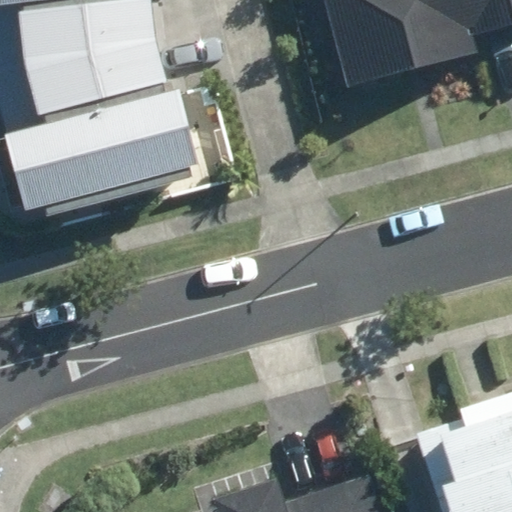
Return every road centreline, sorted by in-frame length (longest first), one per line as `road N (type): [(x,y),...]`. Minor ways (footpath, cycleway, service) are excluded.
road 1 (residential): [(0,364),(299,279)]
road 2 (residential): [(299,279),(233,0)]
road 3 (residential): [(299,279),(511,224)]
